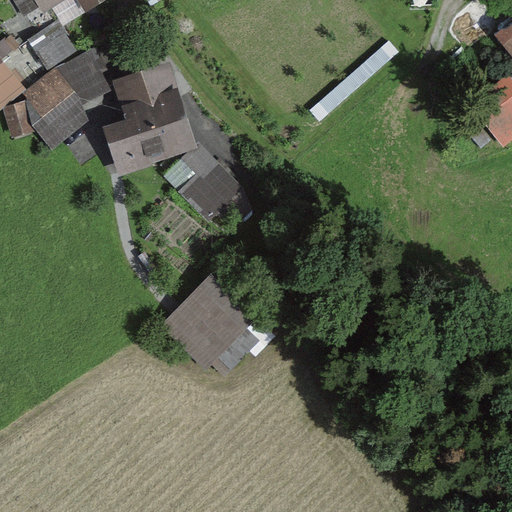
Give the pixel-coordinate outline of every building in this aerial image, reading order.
[(95,0),(18,0),(39,33),(60,20),(50,5),(58,0),(84,0),(87,5),(95,0)] [(14,21),(2,31),(9,39),(21,29),(14,21)] [(511,24),(492,40),(511,65),(511,24)] [(66,37),(39,56),(49,69),(75,51),(66,37)] [(62,71),(77,100),(104,86),(89,57),(62,71)] [(0,108),(22,90),(0,63),(0,108)] [(186,140),(162,70),(122,83),(140,137),(118,145),(126,171),(150,163),(147,153),(186,140)] [(77,100),(61,79),(34,101),(49,121),(39,129),(52,145),(78,124),(77,100)] [(23,103),(6,108),(13,133),(30,127),(23,103)] [(166,159),(159,166),(208,215),(221,201),(237,218),(249,205),(243,188),(233,189),(192,149),(179,163),(173,157),(166,159)] [(266,338),(206,283),(161,331),(220,386),(266,338)]
